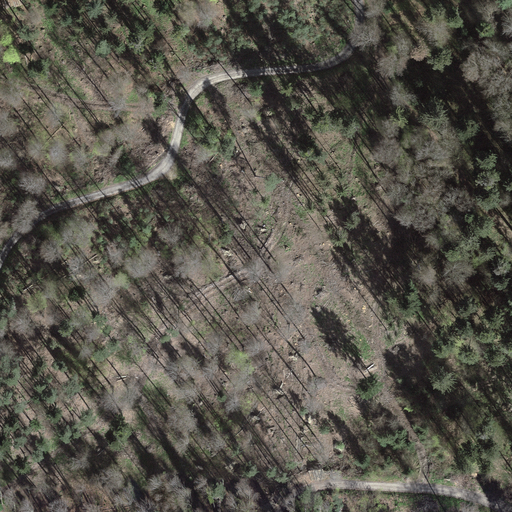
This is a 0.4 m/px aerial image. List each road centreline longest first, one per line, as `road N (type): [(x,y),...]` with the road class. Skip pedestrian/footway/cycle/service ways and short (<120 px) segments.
road 1 (track): [(358,0),(357,33),(342,57),(309,70),(199,85),(181,108),(167,168),(49,210),(16,234),(0,262)]
road 2 (track): [(511,510),(438,488),(329,483),(302,490),(278,511)]
